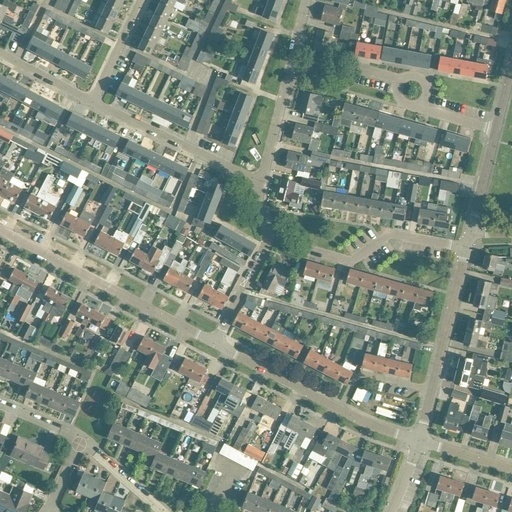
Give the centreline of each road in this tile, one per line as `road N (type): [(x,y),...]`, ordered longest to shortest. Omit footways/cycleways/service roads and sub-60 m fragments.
road 1 (unclassified): [(214,343),(0,229)]
road 2 (residential): [(259,180),(306,0)]
road 3 (residential): [(259,180),(92,103)]
road 4 (residential): [(214,343),(264,250),(259,180)]
road 5 (residential): [(467,248),(391,232),(350,261),(306,250)]
road 6 (residential): [(432,389),(467,248)]
road 7 (unclassified): [(339,409),(214,343)]
